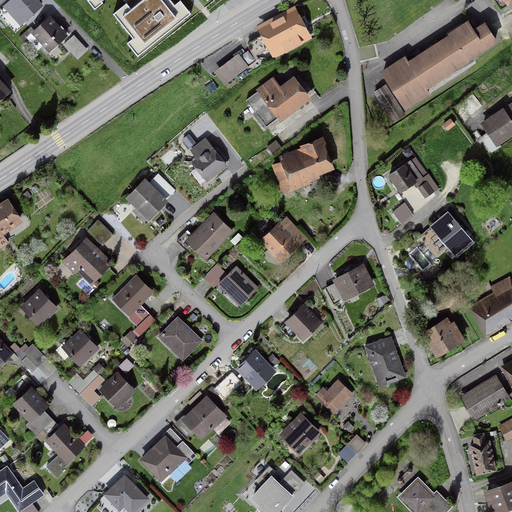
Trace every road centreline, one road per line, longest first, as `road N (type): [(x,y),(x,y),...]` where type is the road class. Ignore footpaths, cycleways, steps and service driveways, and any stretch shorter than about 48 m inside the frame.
road 1 (primary): [(0,179),(270,0)]
road 2 (residential): [(242,172),(152,251),(233,338)]
road 3 (residential): [(369,219),(353,61),(334,0)]
road 4 (residential): [(369,219),(233,338)]
road 5 (residential): [(433,385),(369,219)]
road 6 (residential): [(312,511),(433,385)]
road 7 (residential): [(233,338),(116,453)]
road 8 (residential): [(470,511),(433,385)]
